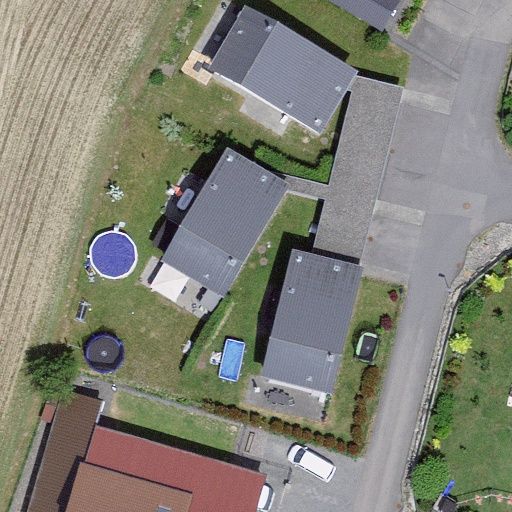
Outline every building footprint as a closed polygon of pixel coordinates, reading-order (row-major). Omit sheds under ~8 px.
[(363,69),(247,0),(245,0),(207,65),(323,135),(363,69)] [(405,0),(336,0),(388,29),(405,0)] [(294,179),(231,142),(163,260),(226,296),(294,179)] [(365,267),(293,249),(262,373),(334,391),(365,267)] [(265,511),(278,465),(90,414),(63,511),(265,511)]
